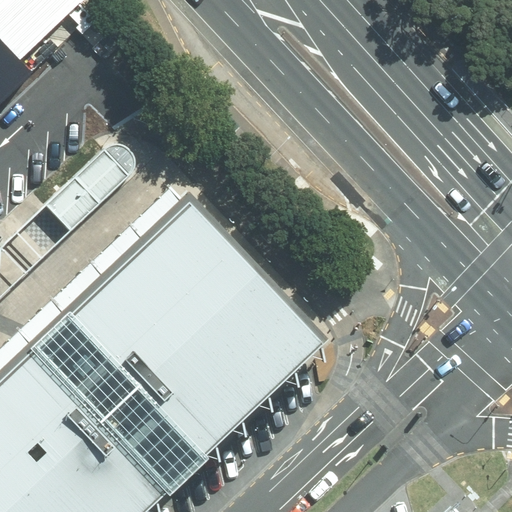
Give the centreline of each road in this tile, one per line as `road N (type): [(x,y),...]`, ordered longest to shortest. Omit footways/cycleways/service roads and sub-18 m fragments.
road 1 (primary): [(417,230),(243,41),(220,0)]
road 2 (primary): [(338,0),(511,198)]
road 3 (primary): [(370,415),(375,375),(406,311),(417,230)]
road 4 (unclassified): [(370,415),(493,307)]
road 5 (unclassified): [(262,511),(370,415)]
